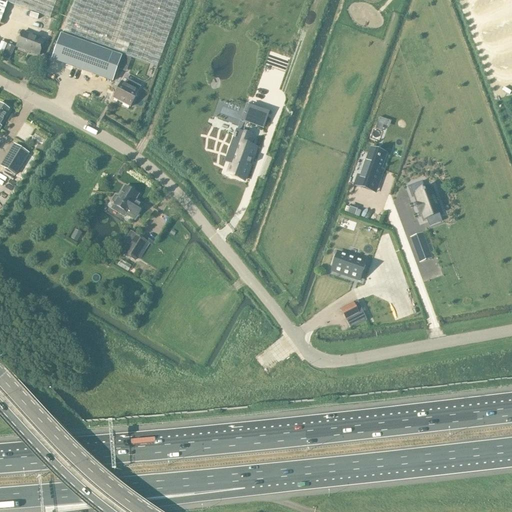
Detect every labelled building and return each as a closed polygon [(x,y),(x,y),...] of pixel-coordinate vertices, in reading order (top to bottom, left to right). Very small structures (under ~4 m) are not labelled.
[(56,0),(0,0),(0,23),(7,3),(50,19),(56,0)] [(74,0),(63,33),(157,67),(181,0),(74,0)] [(38,56),(44,41),(22,32),(16,47),(38,56)] [(61,35),(52,60),(112,82),(121,57),(61,35)] [(130,108),(140,87),(127,80),(125,84),(121,83),(113,99),(130,108)] [(0,123),(9,110),(0,104),(0,123)] [(263,129),(269,112),(250,105),(244,122),(263,129)] [(255,149),(247,146),(239,143),(236,151),(235,151),(230,166),(227,175),(231,176),(244,181),(255,149)] [(14,145),(1,166),(15,175),(28,154),(14,145)] [(368,155),(361,177),(358,176),(354,186),(372,192),(384,160),(379,159),(380,158),(378,157),(378,158),(376,158),(368,155)] [(424,190),(422,182),(410,187),(413,195),(416,194),(419,204),(416,205),(420,214),(423,213),(425,218),(439,213),(430,188),(424,190)] [(144,206),(137,202),(136,204),(134,202),(138,195),(132,192),(132,190),(129,187),(127,189),(125,187),(119,198),(117,196),(115,196),(112,201),(113,203),(115,204),(111,210),(124,217),(126,215),(135,221),(144,206)] [(134,261),(146,242),(136,236),(124,255),(134,261)] [(426,245),(415,250),(420,263),(431,259),(426,245)] [(365,263),(337,254),(331,271),(360,280),(365,263)] [(331,303),(347,291),(342,284),(336,287),(331,280),(320,288),(331,303)] [(358,302),(341,309),(350,328),(366,321),(366,320),(358,302)]
